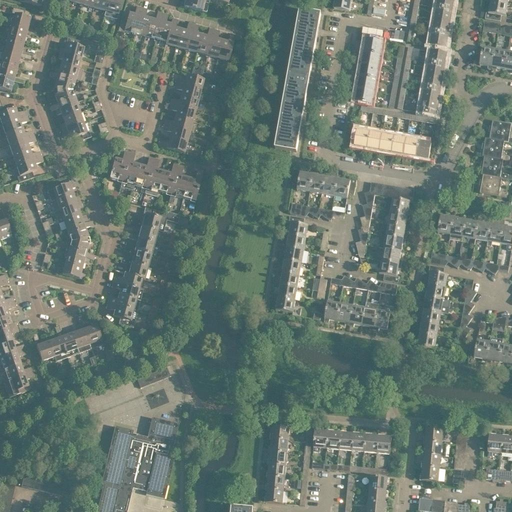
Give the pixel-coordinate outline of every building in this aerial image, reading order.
[(102,13),(104,13),(107,0),(94,0),(92,7),(103,10),(102,13)] [(107,0),(104,13),(103,16),(116,19),(120,0),(107,0)] [(184,0),(182,7),(201,12),(203,0),(184,0)] [(335,0),(334,8),(350,11),(351,0),(335,0)] [(452,10),(454,0),(437,0),(436,7),(452,10)] [(501,15),(505,16),(507,3),(491,0),(490,0),(489,8),(486,7),(485,18),(500,20),(501,15)] [(120,20),(117,32),(122,33),(123,30),(132,32),(132,35),(133,35),(140,8),(135,7),(133,15),(128,13),(125,22),(120,20)] [(450,22),(452,10),(436,7),(434,19),(450,22)] [(13,14),(9,27),(24,31),(25,29),(26,29),(29,18),(22,16),(23,11),(11,8),(10,13),(10,14),(13,14)] [(135,33),(144,35),(148,19),(143,17),(145,9),(140,8),(133,35),(135,35),(135,33)] [(291,55),(313,59),(321,13),(300,9),(291,55)] [(152,40),(153,40),(161,13),(155,12),(153,20),(148,19),(144,35),(153,38),(152,40)] [(156,39),(164,41),(169,24),(164,23),(166,15),(161,13),(153,40),(156,41),(156,39)] [(166,44),(175,46),(179,30),(174,28),(176,20),(170,19),(169,24),(165,41),(164,41),(163,46),(165,46),(166,44)] [(448,34),(450,22),(434,19),(432,31),(448,34)] [(484,20),(482,31),(498,33),(499,28),(501,28),(499,23),(484,20)] [(183,51),(184,52),(192,24),(186,23),(184,31),(179,30),(175,46),(184,49),(183,51)] [(187,50),(196,52),(200,35),(195,34),(197,26),(192,24),(184,52),(186,52),(187,50)] [(498,33),(510,35),(511,30),(511,25),(501,28),(499,28),(498,33)] [(23,44),(25,34),(29,35),(30,30),(26,29),(25,29),(24,31),(9,27),(7,37),(4,36),(3,38),(23,44)] [(204,57),(205,57),(213,30),(207,29),(205,37),(200,35),(196,52),(204,54),(204,57)] [(207,55),(216,57),(221,41),(215,39),(218,31),(213,30),(205,57),(207,57),(207,55)] [(446,47),(448,34),(432,31),(430,44),(446,47)] [(221,41),(216,57),(225,60),(225,62),(226,63),(234,36),(228,34),(226,42),(221,41)] [(6,41),(3,51),(18,55),(18,53),(20,54),(23,44),(3,38),(3,40),(6,41)] [(364,51),(380,54),(383,42),(366,39),(364,51)] [(84,49),(86,44),(74,40),(73,46),(65,43),(64,49),(60,48),(58,53),(82,59),(82,58),(79,57),(82,48),(84,49)] [(99,45),(98,47),(97,52),(96,56),(102,57),(104,49),(105,47),(99,45)] [(487,68),(491,68),(495,49),(482,47),(479,64),(487,65),(487,68)] [(496,67),(504,68),(507,51),(495,49),(491,68),(496,69),(496,67)] [(431,50),(429,63),(445,66),(447,53),(431,50)] [(0,61),(0,63),(16,68),(19,58),(23,59),(24,55),(20,54),(18,53),(18,55),(3,51),(0,62),(0,61)] [(362,64),(378,66),(380,54),(364,51),(362,64)] [(59,65),(76,69),(79,61),(81,61),(82,59),(58,53),(57,59),(61,60),(59,65)] [(304,105),(305,99),(313,59),(291,55),(283,101),(304,105)] [(0,76),(11,79),(12,78),(13,78),(16,68),(0,63),(0,76)] [(429,63),(427,75),(443,78),(445,66),(429,63)] [(80,66),(79,70),(81,71),(90,73),(92,67),(81,64),(80,66)] [(200,76),(203,66),(198,64),(197,70),(191,68),(190,73),(200,76)] [(360,76),(376,79),(378,66),(362,64),(360,76)] [(53,74),(76,80),(76,79),(74,78),(76,69),(59,65),(58,70),(54,69),(53,74)] [(49,73),(47,78),(56,80),(52,92),(70,92),(73,82),(75,82),(76,80),(53,74),(49,73)] [(174,84),(201,91),(202,89),(199,89),(202,80),(185,75),(184,81),(175,78),(174,84)] [(427,75),(425,87),(440,90),(443,78),(427,75)] [(12,82),(16,83),(17,79),(13,78),(12,78),(11,79),(0,76),(0,90),(9,93),(12,82)] [(358,88),(374,91),(376,79),(360,76),(358,88)] [(179,96),(196,101),(199,92),(201,93),(201,91),(174,84),(173,89),(181,91),(179,96)] [(425,87),(422,99),(438,102),(440,90),(425,87)] [(374,91),(358,88),(355,100),(372,103),(374,91)] [(50,112),(54,111),(77,103),(76,101),(74,102),(70,92),(52,92),(57,104),(48,107),(50,112)] [(168,105),(196,112),(196,110),(194,109),(196,101),(179,96),(178,101),(170,99),(168,105)] [(415,111),(436,115),(438,102),(422,99),(417,98),(415,111)] [(296,151),(297,145),(304,105),(283,101),(275,147),(296,151)] [(60,115),(61,119),(78,114),(75,105),(78,105),(77,103),(54,111),(56,116),(60,115)] [(174,117),(191,122),(193,113),(195,114),(196,112),(168,105),(165,104),(163,109),(167,110),(175,112),(174,117)] [(2,112),(0,107),(0,106),(0,122),(0,124),(0,123),(0,125),(25,117),(23,112),(15,115),(13,109),(2,112)] [(59,126),(61,131),(84,123),(84,121),(81,122),(78,114),(61,119),(63,124),(59,126)] [(0,127),(1,127),(4,135),(21,130),(19,125),(27,122),(25,117),(0,125),(0,127)] [(163,125),(190,133),(191,131),(188,130),(191,122),(174,117),(173,122),(164,120),(163,125)] [(503,141),(511,142),(511,138),(509,138),(511,124),(492,120),(489,138),(489,139),(503,141)] [(84,123),(61,131),(63,136),(67,134),(69,140),(76,137),(77,142),(90,138),(88,133),(86,134),(82,125),(85,124),(84,123)] [(168,138),(185,143),(187,134),(190,134),(190,133),(163,125),(161,131),(170,133),(168,138)] [(357,129),(354,145),(367,147),(370,131),(357,129)] [(5,144),(6,146),(32,137),(30,132),(22,135),(21,130),(4,135),(7,143),(5,144)] [(370,131),(367,147),(379,149),(382,134),(370,131)] [(382,134),(379,149),(391,152),(394,136),(382,134)] [(394,136),(391,152),(403,154),(406,138),(394,136)] [(8,147),(11,156),(28,150),(26,145),(34,142),(32,137),(6,146),(6,148),(8,147)] [(489,138),(485,137),(482,156),(484,157),(502,160),(502,159),(508,161),(509,157),(501,155),(503,141),(489,139),(489,138)] [(157,146),(185,153),(185,152),(183,151),(185,143),(168,138),(167,143),(159,141),(157,146)] [(406,138),(403,154),(416,156),(418,140),(406,138)] [(418,140),(416,156),(428,158),(431,142),(418,140)] [(28,150),(11,156),(14,164),(12,165),(13,167),(39,158),(37,152),(30,155),(28,150)] [(113,158),(108,178),(117,180),(117,179),(121,180),(128,152),(123,150),(121,160),(113,158)] [(134,153),(128,152),(121,180),(125,181),(125,183),(132,185),(138,165),(131,163),(134,153)] [(144,167),(138,165),(132,185),(140,187),(141,185),(145,187),(152,158),(147,157),(144,167)] [(484,157),(480,174),(483,175),(501,178),(507,179),(508,175),(508,174),(500,173),(502,160),(484,157)] [(39,158),(13,167),(13,168),(15,167),(19,176),(16,177),(18,183),(32,178),(30,172),(35,170),(34,165),(41,163),(39,158)] [(150,189),(157,191),(162,172),(155,170),(158,160),(152,158),(145,187),(150,188),(150,189)] [(165,192),(169,193),(177,165),(172,163),(169,173),(162,172),(157,191),(165,194),(165,192)] [(174,196),(181,198),(186,178),(180,176),(182,166),(177,165),(169,193),(174,194),(174,196)] [(189,199),(194,200),(202,171),(196,170),(193,180),(186,178),(181,198),(189,200),(189,199)] [(297,189),(309,191),(313,172),(308,171),(308,173),(300,172),(297,189)] [(313,172),(309,191),(322,194),(325,176),(317,175),(317,173),(313,172)] [(325,176),(322,194),(334,196),(338,176),(333,175),(333,178),(325,176)] [(501,178),(483,175),(480,193),(506,197),(507,193),(499,191),(501,178)] [(334,196),(347,198),(348,194),(354,195),(356,180),(350,179),(350,181),(342,180),(342,177),(338,176),(334,196)] [(51,190),(55,200),(71,194),(69,189),(73,187),(72,183),(60,187),(58,181),(47,185),(49,191),(51,190)] [(370,194),(374,195),(376,195),(378,184),(371,182),(369,191),(370,194)] [(382,196),(385,197),(386,197),(388,197),(390,186),(384,185),(382,196)] [(388,197),(393,198),(394,199),(397,187),(390,186),(388,197)] [(400,200),(406,201),(408,189),(402,188),(400,200)] [(108,196),(116,199),(118,192),(109,190),(108,196)] [(368,207),(372,208),(374,195),(370,194),(369,191),(364,193),(367,204),(368,207)] [(54,212),(56,211),(79,203),(77,198),(73,199),(71,194),(55,200),(50,201),(54,212)] [(384,210),(390,211),(409,214),(410,210),(408,210),(410,201),(406,201),(400,200),(394,199),(393,198),(388,197),(386,197),(384,210)] [(59,212),(62,221),(79,215),(77,210),(81,208),(79,203),(56,211),(57,213),(59,212)] [(307,206),(292,203),(290,213),(306,216),(309,212),(306,210),(307,206)] [(366,219),(370,220),(372,208),(368,207),(367,204),(362,205),(365,216),(366,219)] [(309,212),(318,219),(321,214),(319,213),(319,208),(307,206),(306,210),(309,212)] [(319,208),(319,213),(321,214),(331,221),(333,216),(334,211),(319,208)] [(140,227),(158,232),(159,230),(156,230),(159,219),(162,220),(163,213),(152,210),(150,216),(143,214),(140,227)] [(388,223),(405,226),(407,218),(409,219),(409,214),(390,211),(388,223)] [(450,234),(454,215),(449,214),(449,216),(440,215),(437,232),(450,234)] [(63,230),(63,231),(86,223),(85,218),(80,220),(79,215),(62,221),(65,229),(63,230)] [(458,216),(454,215),(450,234),(449,239),(462,241),(462,237),(465,219),(458,218),(458,216)] [(290,227),(289,235),(306,238),(308,225),(303,224),(304,219),(290,216),(288,227),(290,227)] [(364,232),(368,232),(370,220),(366,219),(365,216),(360,218),(363,229),(364,232)] [(462,237),(475,239),(478,219),(474,219),(473,221),(465,219),(462,237)] [(475,239),(487,241),(490,224),(483,223),(483,220),(478,219),(475,239)] [(0,239),(10,236),(11,239),(17,237),(13,226),(7,228),(5,220),(0,221),(0,239)] [(66,231),(69,241),(88,241),(84,229),(92,226),(90,221),(86,223),(63,231),(66,231)] [(386,236),(405,239),(406,234),(404,234),(405,226),(388,223),(386,236)] [(490,224),(487,241),(500,243),(503,224),(499,223),(498,225),(490,224)] [(503,224),(500,243),(511,245),(511,227),(508,227),(508,225),(503,224)] [(158,232),(140,227),(137,237),(133,236),(132,240),(136,241),(138,241),(139,239),(152,243),(155,233),(158,233),(158,232)] [(361,244),(366,245),(368,232),(364,232),(363,229),(357,230),(360,241),(361,244)] [(284,247),(304,251),(306,238),(289,235),(287,243),(285,243),(284,247)] [(379,247),(384,248),(401,251),(402,243),(404,244),(405,239),(386,236),(382,235),(379,247)] [(134,251),(152,256),(152,255),(149,254),(152,243),(139,239),(138,241),(136,241),(134,251)] [(66,253),(88,259),(92,260),(93,255),(85,253),(88,241),(69,241),(66,253)] [(359,256),(363,257),(366,245),(361,244),(360,241),(355,242),(359,256)] [(284,260),(302,263),(304,251),(284,247),(283,252),(286,252),(284,260)] [(384,248),(382,261),(401,264),(402,260),(399,259),(401,251),(384,248)] [(152,257),(152,256),(134,251),(132,258),(129,257),(128,261),(126,260),(125,264),(131,266),(132,264),(146,267),(149,257),(152,257)] [(63,264),(81,268),(82,263),(86,264),(88,259),(66,253),(64,253),(64,254),(66,255),(63,264)] [(432,253),(430,264),(445,266),(448,262),(446,259),(446,255),(432,253)] [(448,262),(457,269),(461,264),(458,262),(459,258),(446,255),(446,259),(448,262)] [(461,264),(470,271),(473,266),(470,264),(471,260),(459,258),(458,262),(461,264)] [(280,272),(299,275),(302,263),(284,260),(283,268),(281,268),(280,272)] [(473,266),(482,273),(486,268),(483,266),(484,262),(471,260),(470,264),(473,266)] [(383,280),(398,282),(399,277),(396,277),(398,268),(400,268),(401,264),(382,261),(379,273),(384,274),(383,280)] [(486,268),(495,275),(498,271),(499,265),(484,262),(483,266),(486,268)] [(59,274),(82,280),(84,275),(79,274),(81,268),(63,264),(61,273),(59,273),(59,274)] [(140,279),(145,281),(146,279),(143,278),(146,267),(132,264),(131,266),(126,264),(123,274),(127,275),(140,279)] [(427,280),(426,284),(446,287),(447,280),(450,281),(452,280),(453,276),(443,274),(444,268),(430,266),(429,271),(431,272),(429,280),(427,280)] [(280,285),(297,288),(299,275),(280,272),(279,276),(281,277),(280,285)] [(112,283),(141,290),(138,289),(140,279),(127,275),(123,274),(122,280),(114,277),(112,283)] [(341,286),(356,288),(357,284),(354,282),(344,276),(342,280),(341,286)] [(356,288),(368,290),(369,286),(366,284),(357,278),(354,282),(357,284),(356,288)] [(318,291),(325,292),(327,280),(321,279),(318,291)] [(368,290),(380,292),(381,288),(379,287),(369,280),(366,284),(369,286),(368,290)] [(381,288),(380,292),(395,295),(397,285),(382,282),(379,287),(381,288)] [(118,295),(139,301),(141,290),(112,283),(111,288),(119,290),(118,295)] [(428,289),(426,297),(443,300),(446,287),(426,284),(425,289),(428,289)] [(275,297),(295,300),(297,288),(280,285),(279,292),(276,292),(275,297)] [(467,289),(465,303),(469,304),(470,303),(477,293),(471,290),(467,289)] [(0,294),(0,307),(13,303),(11,298),(3,301),(1,294),(0,294)] [(107,303),(136,311),(139,301),(118,295),(116,300),(108,298),(107,303)] [(295,300),(275,297),(275,301),(277,302),(276,310),(293,313),(292,315),(299,317),(300,309),(294,308),(295,300)] [(423,304),(422,309),(441,312),(442,307),(448,309),(450,301),(443,300),(426,297),(425,305),(423,304)] [(327,301),(324,321),(329,322),(329,320),(337,321),(340,304),(327,301)] [(369,329),(374,330),(378,304),(366,302),(365,308),(362,325),(370,327),(369,329)] [(0,319),(3,318),(8,317),(6,310),(15,308),(13,303),(0,307),(0,319)] [(112,316),(119,318),(117,324),(132,327),(136,311),(107,303),(106,308),(114,310),(112,316)] [(465,303),(463,316),(467,317),(468,315),(475,306),(470,303),(469,304),(465,303)] [(345,325),(349,326),(353,306),(340,304),(337,321),(345,322),(345,325)] [(393,307),(378,304),(374,330),(378,331),(379,328),(387,330),(390,313),(392,313),(393,307)] [(354,324),(362,325),(365,308),(353,306),(349,326),(354,326),(354,324)] [(424,314),(422,322),(439,325),(443,325),(444,322),(442,320),(440,320),(441,312),(422,309),(421,313),(424,314)] [(463,316),(460,328),(465,329),(466,327),(473,318),(468,315),(467,317),(463,316)] [(493,323),(505,325),(506,321),(509,321),(507,315),(494,319),(493,323)] [(0,319),(0,332),(16,327),(14,322),(11,323),(8,317),(3,318),(0,319)] [(418,329),(417,334),(437,337),(439,325),(422,322),(421,330),(418,329)] [(85,329),(83,324),(79,326),(81,330),(81,332),(84,331),(89,345),(90,349),(102,345),(101,343),(95,325),(85,329)] [(0,332),(0,344),(11,341),(9,334),(17,332),(16,327),(0,332)] [(460,328),(458,341),(463,342),(464,340),(470,331),(466,327),(465,329),(460,328)] [(72,334),(78,351),(78,353),(90,349),(89,345),(84,331),(81,332),(81,330),(72,334)] [(78,353),(78,351),(72,334),(61,337),(59,333),(55,334),(57,339),(57,340),(60,339),(65,353),(66,357),(78,353)] [(437,337),(417,334),(417,338),(419,339),(418,347),(435,350),(437,337)] [(471,344),(468,358),(474,359),(474,357),(482,358),(482,361),(486,361),(490,342),(483,341),(483,338),(482,336),(479,335),(478,335),(476,345),(471,344)] [(48,342),(54,360),(54,361),(66,357),(65,353),(60,339),(57,340),(57,339),(48,342)] [(456,356),(466,358),(468,343),(464,340),(463,342),(458,341),(456,356)] [(0,344),(0,357),(24,349),(22,345),(13,348),(11,341),(0,344)] [(499,362),(502,345),(502,342),(498,341),(496,342),(496,344),(490,342),(486,361),(491,362),(491,360),(499,362)] [(35,346),(41,362),(51,358),(52,360),(54,360),(48,342),(35,346)] [(506,365),(511,366),(511,360),(511,346),(502,345),(499,362),(507,363),(506,365)] [(0,357),(0,360),(3,369),(19,364),(17,357),(25,354),(24,349),(0,357)] [(113,359),(110,349),(104,351),(107,361),(113,359)] [(19,364),(3,369),(7,380),(7,381),(32,372),(30,367),(22,370),(19,364)] [(135,377),(139,388),(169,378),(165,367),(135,377)] [(24,392),(23,391),(23,389),(27,387),(25,380),(33,377),(32,372),(7,381),(7,380),(3,382),(8,397),(24,392)] [(96,511),(124,511),(130,493),(131,488),(143,490),(145,491),(144,495),(162,499),(162,498),(171,458),(173,458),(173,457),(168,456),(172,441),(173,441),(177,424),(176,425),(151,419),(151,418),(146,435),(147,435),(146,438),(135,435),(135,436),(131,435),(132,431),(114,426),(114,427),(115,427),(101,484),(100,484),(103,485),(96,511)] [(270,439),(287,441),(289,428),(272,426),(270,439)] [(425,429),(424,442),(442,444),(443,431),(425,429)] [(328,431),(315,430),(313,452),(319,452),(319,448),(326,448),(328,431)] [(326,448),(339,450),(340,432),(328,431),(326,448)] [(339,450),(351,451),(353,433),(340,432),(339,450)] [(457,432),(455,445),(466,446),(466,439),(468,439),(469,433),(457,432)] [(351,451),(364,452),(365,435),(353,433),(351,451)] [(364,452),(376,453),(378,436),(365,435),(364,452)] [(500,453),(502,436),(489,435),(487,452),(500,453)] [(376,453),(389,454),(391,437),(378,436),(376,453)] [(511,436),(502,436),(500,453),(511,454),(511,436)] [(269,452),(286,453),(287,441),(270,439),(269,452)] [(423,455),(440,456),(444,457),(446,444),(442,444),(424,442),(423,455)] [(455,445),(454,457),(466,459),(467,453),(465,452),(466,446),(455,445)] [(268,464),(285,466),(286,453),(269,452),(268,464)] [(423,455),(422,467),(439,469),(440,456),(423,455)] [(454,457),(453,470),(463,471),(464,464),(466,464),(466,459),(454,457)] [(267,477),(284,478),(285,466),(268,464),(267,477)] [(439,469),(422,467),(420,480),(438,482),(439,469)] [(499,470),(486,469),(485,479),(492,480),(492,482),(498,482),(499,470)] [(453,470),(452,483),(464,484),(465,478),(463,478),(463,471),(453,470)] [(510,481),(511,471),(499,470),(498,482),(504,483),(504,481),(510,481)] [(21,487),(27,488),(29,476),(23,475),(21,487)] [(27,488),(30,489),(32,489),(35,478),(29,476),(27,488)] [(266,489),(283,491),(284,478),(267,477),(266,489)] [(369,490),(386,491),(387,478),(370,477),(369,490)] [(35,478),(32,489),(38,491),(41,479),(35,478)] [(47,480),(46,480),(41,479),(38,491),(44,492),(47,480)] [(44,492),(50,493),(52,482),(47,480),(44,492)] [(1,488),(13,491),(14,485),(3,482),(1,488)] [(50,493),(56,495),(58,483),(52,482),(50,493)] [(56,495),(62,496),(65,484),(58,483),(56,495)] [(62,496),(68,497),(70,486),(65,484),(62,496)] [(0,493),(0,494),(12,497),(13,491),(1,488),(0,493)] [(265,502),(282,504),(283,491),(266,489),(265,502)] [(368,502),(385,503),(386,491),(369,490),(368,502)] [(0,500),(10,503),(12,497),(0,494),(0,500)] [(418,510),(431,511),(432,502),(432,500),(419,498),(418,510)] [(0,506),(9,509),(10,503),(0,500),(0,506)] [(432,500),(432,502),(431,511),(433,511),(443,511),(444,501),(438,500),(432,500)] [(443,511),(456,511),(457,504),(450,503),(451,502),(444,501),(443,511)] [(492,511),(504,511),(506,502),(495,501),(495,508),(493,508),(492,511)] [(366,511),(383,511),(385,503),(368,502),(366,511)] [(457,504),(456,511),(469,511),(470,503),(463,503),(463,505),(457,504)]
